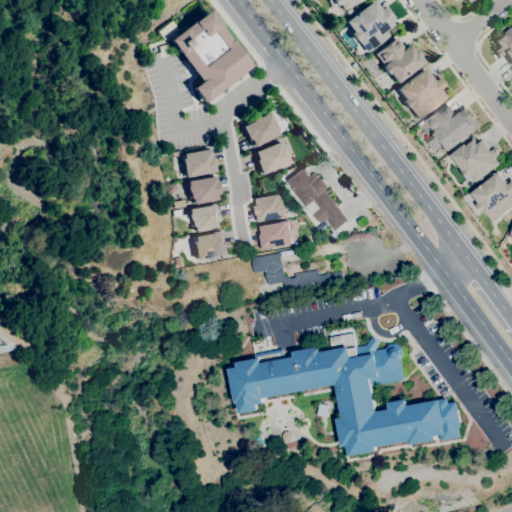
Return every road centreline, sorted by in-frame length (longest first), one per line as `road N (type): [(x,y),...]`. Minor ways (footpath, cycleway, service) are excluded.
road 1 (secondary): [(237,0),(446,274)]
road 2 (secondary): [(467,260),(269,0)]
road 3 (residential): [(285,63),(204,127),(176,130),(159,64)]
road 4 (residential): [(420,0),(511,121)]
road 5 (residential): [(219,114),(242,240)]
